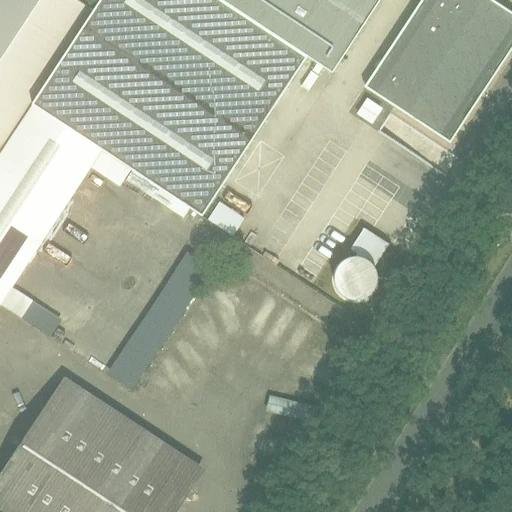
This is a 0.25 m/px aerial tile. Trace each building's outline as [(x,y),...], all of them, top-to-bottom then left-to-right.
[(102,0),(99,5),(91,0),(0,0),(0,293),(10,300),(108,150),(205,213),(304,60),(329,76),(378,0),(102,0)] [(450,152),(511,56),(511,9),(497,0),(417,0),(357,92),(450,152)] [(378,304),(411,253),(388,239),(403,216),(368,193),(351,219),(365,228),(335,276),(378,304)] [(183,249),(103,375),(128,391),(208,265),(183,249)] [(207,287),(219,337),(237,333),(225,283),(207,287)] [(281,302),(255,340),(270,350),(296,311),(281,302)] [(208,318),(177,329),(192,372),(209,366),(205,355),(220,350),(208,318)] [(166,359),(155,362),(161,385),(171,382),(166,359)] [(70,384),(0,485),(0,511),(179,511),(204,476),(70,384)]
